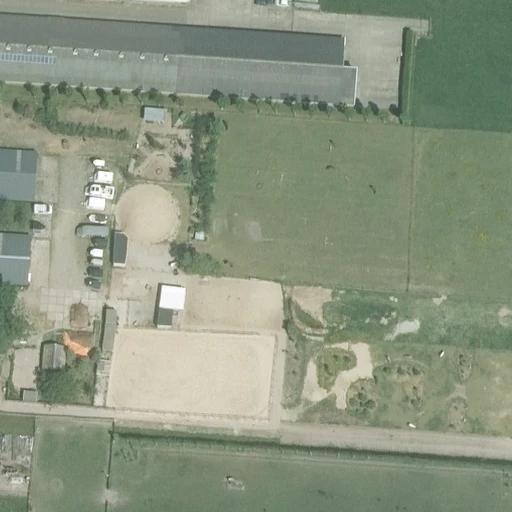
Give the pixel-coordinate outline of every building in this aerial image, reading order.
[(342,43),(255,37),(0,19),(0,83),(352,108),(354,78),(339,77),(342,43)] [(0,200),(30,203),(33,152),(0,150),(0,200)] [(113,236),(113,246),(126,247),(126,240),(122,236),(113,236)] [(0,287),(24,289),(27,240),(0,238),(0,287)] [(42,371),(63,372),(65,349),(44,347),(42,371)]
